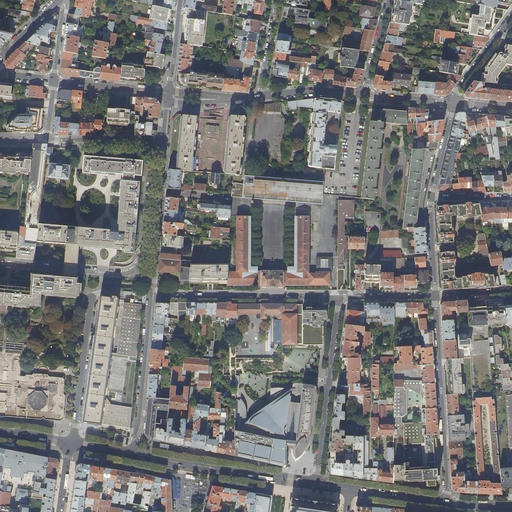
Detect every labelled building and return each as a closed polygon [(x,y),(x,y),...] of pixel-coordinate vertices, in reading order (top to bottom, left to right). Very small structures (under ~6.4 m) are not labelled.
[(23,0),(21,8),(32,10),(33,4),(33,0),(23,0)] [(92,0),(76,0),(75,6),(76,7),(74,15),(79,16),(88,18),(89,14),(90,14),(91,14),(91,13),(91,11),(90,10),(92,0)] [(176,1),(176,0),(163,0),(163,2),(162,7),(174,10),(176,1)] [(185,0),(184,8),(186,8),(195,10),(196,0),(204,2),(204,0),(185,0)] [(234,0),(223,0),(222,12),(222,14),(232,15),(234,0)] [(264,3),(264,1),(260,0),(253,0),(253,4),(252,6),(255,7),(254,13),(262,15),(262,12),(264,3)] [(320,8),(320,12),(329,13),(331,1),(331,0),(328,0),(324,0),(324,3),(325,4),(325,9),(320,8)] [(392,19),(391,22),(402,24),(409,25),(410,17),(411,17),(413,9),(412,9),(413,3),(397,0),(395,6),(394,11),(393,15),(394,15),(393,19),(392,19)] [(174,11),(174,10),(162,7),(154,5),(153,5),(149,19),(167,23),(170,23),(171,18),(171,10),(174,11)] [(373,17),(375,7),(369,6),(362,5),(360,15),(373,17)] [(476,35),(488,37),(497,24),(491,23),(493,8),(480,5),(478,16),(471,15),(469,29),(461,28),(461,33),(476,35)] [(311,10),(285,6),(284,11),(287,12),(287,10),(296,12),(295,23),(307,25),(306,30),(325,32),(327,20),(308,18),(309,12),(310,12),(311,10)] [(7,16),(16,18),(19,18),(20,13),(31,15),(33,13),(8,8),(7,16)] [(186,13),(183,44),(193,45),(202,46),(205,11),(202,11),(199,10),(195,10),(186,8),(186,13)] [(50,18),(44,23),(56,26),(58,15),(55,13),(50,18)] [(109,14),(107,21),(108,21),(114,23),(115,18),(116,15),(109,13),(109,14)] [(74,15),(68,14),(68,17),(67,23),(77,25),(79,16),(74,15)] [(0,21),(14,25),(15,21),(16,18),(7,16),(3,15),(3,19),(1,19),(0,21)] [(167,26),(167,23),(149,19),(131,15),(130,20),(144,23),(151,25),(154,27),(166,30),(167,26)] [(364,29),(374,31),(375,27),(377,20),(363,18),(361,29),(364,29)] [(245,31),(259,33),(261,21),(253,20),(250,19),(248,19),(247,19),(245,31)] [(1,29),(12,31),(13,28),(14,25),(0,21),(0,24),(1,25),(1,29)] [(387,33),(386,35),(395,37),(397,37),(398,30),(401,31),(402,24),(391,22),(390,22),(389,25),(387,33)] [(41,26),(33,33),(48,38),(49,34),(52,31),(56,31),(56,26),(44,23),(41,26)] [(81,27),(67,24),(66,30),(65,35),(79,38),(81,27)] [(344,26),(343,34),(350,35),(350,32),(351,32),(352,27),(344,26)] [(0,35),(1,36),(5,40),(9,36),(14,32),(12,31),(1,29),(0,28),(0,35)] [(246,41),(257,43),(259,33),(245,31),(237,29),(236,29),(236,32),(239,32),(238,35),(247,37),(246,41)] [(342,48),(358,50),(369,51),(371,41),(374,31),(364,29),(360,44),(341,41),(340,48),(342,48)] [(434,42),(439,43),(440,34),(445,35),(445,36),(454,37),(455,32),(441,30),(435,29),(434,42)] [(98,41),(108,43),(110,33),(106,33),(105,32),(99,31),(98,34),(103,35),(102,40),(99,39),(98,41)] [(143,40),(162,43),(163,35),(153,33),(150,33),(145,32),(143,40)] [(31,35),(25,41),(32,44),(35,45),(38,45),(39,41),(48,43),(50,38),(48,38),(33,33),(31,35)] [(108,43),(115,45),(117,34),(112,33),(110,33),(108,43)] [(278,37),(277,41),(287,42),(289,35),(280,33),(278,33),(278,37)] [(79,38),(65,35),(64,43),(63,51),(75,53),(77,53),(78,47),(80,47),(80,43),(78,42),(79,38)] [(385,39),(384,43),(393,44),(394,44),(395,37),(386,35),(385,39)] [(474,46),(482,47),(488,39),(489,38),(488,37),(476,35),(474,46)] [(402,38),(397,37),(395,37),(394,44),(401,46),(402,38)] [(160,54),(162,43),(143,40),(138,39),(138,41),(151,44),(150,50),(138,47),(137,49),(147,51),(160,54)] [(241,50),(255,53),(257,43),(246,41),(242,40),(241,47),(242,47),(241,50)] [(20,46),(18,49),(26,55),(28,52),(26,50),(32,44),(25,41),(20,46)] [(102,58),(105,58),(107,53),(108,53),(108,51),(107,51),(108,43),(98,41),(95,41),(92,56),(96,57),(102,58)] [(276,47),(275,52),(286,53),(296,54),(296,51),(290,51),(288,51),(289,43),(287,42),(277,41),(276,47)] [(383,47),(382,51),(393,53),(397,53),(401,54),(402,50),(392,48),(393,44),(384,43),(383,47)] [(183,44),(180,44),(180,51),(178,68),(177,76),(177,82),(181,87),(188,87),(215,90),(222,91),(224,78),(224,76),(218,75),(214,74),(214,75),(214,76),(198,75),(198,73),(192,72),(193,70),(191,70),(192,58),(194,58),(194,56),(192,55),(193,45),(183,44)] [(511,45),(505,45),(504,52),(502,53),(501,52),(500,52),(499,52),(498,53),(498,54),(498,55),(495,53),(494,55),(486,65),(485,73),(482,73),(481,82),(488,83),(490,83),(496,84),(497,84),(498,76),(505,66),(506,65),(506,63),(510,64),(510,65),(511,65),(511,45)] [(48,56),(50,48),(40,46),(38,54),(48,56)] [(458,46),(457,54),(470,56),(471,48),(458,46)] [(351,68),(355,68),(356,62),(357,62),(357,61),(356,61),(358,50),(342,48),(341,56),(340,56),(339,67),(348,68),(351,68)] [(14,53),(9,57),(23,59),(26,55),(18,49),(14,53)] [(254,61),(255,53),(241,50),(241,53),(244,54),(243,58),(246,59),(254,61)] [(62,59),(72,61),(74,61),(75,53),(63,51),(63,55),(62,59)] [(164,61),(164,54),(160,54),(147,51),(146,58),(144,58),(143,65),(145,65),(159,67),(159,68),(163,68),(164,61)] [(381,56),(379,61),(389,62),(391,63),(393,63),(394,63),(395,60),(391,59),(393,55),(396,55),(397,53),(393,53),(382,51),(381,56)] [(274,55),(274,59),(277,59),(283,60),(290,61),(301,63),(301,62),(306,63),(315,64),(316,57),(311,56),(311,59),(290,56),(290,58),(286,58),(286,59),(285,59),(286,53),(275,52),(274,55)] [(48,62),(48,56),(38,54),(38,56),(37,59),(37,61),(40,61),(48,62)] [(454,54),(453,62),(457,63),(467,65),(468,61),(469,61),(470,56),(457,54),(454,54)] [(23,59),(9,57),(8,58),(4,62),(6,68),(13,69),(23,59)] [(228,58),(226,65),(243,68),(244,63),(239,60),(228,58)] [(61,64),(61,68),(75,70),(75,65),(71,65),(72,61),(62,59),(61,64)] [(283,60),(277,59),(277,63),(275,62),(274,66),(274,69),(275,69),(277,69),(276,76),(287,78),(288,70),(290,61),(283,60)] [(453,74),(460,76),(462,73),(458,68),(456,68),(457,63),(453,62),(441,60),(439,72),(449,73),(451,74),(453,74)] [(46,72),(48,62),(40,61),(37,61),(36,66),(40,67),(39,72),(45,73),(46,72)] [(389,62),(379,61),(378,66),(377,68),(387,70),(388,70),(389,62)] [(133,82),(144,83),(145,73),(145,65),(143,65),(122,63),(121,69),(120,81),(133,82)] [(242,72),(249,74),(251,64),(245,63),(244,63),(243,68),(242,71),(242,72)] [(111,80),(120,81),(121,69),(116,68),(116,66),(115,65),(114,65),(113,66),(112,71),(110,71),(110,66),(109,65),(108,64),(107,65),(106,67),(101,67),(101,69),(100,79),(111,80)] [(96,78),(100,79),(101,69),(100,68),(97,67),(95,68),(95,69),(95,70),(94,70),(94,72),(90,72),(79,70),(79,76),(84,77),(89,78),(90,74),(93,74),(92,78),(96,78)] [(71,76),(79,76),(79,70),(75,70),(61,68),(61,70),(65,75),(71,76)] [(347,78),(346,87),(356,88),(360,85),(364,69),(363,69),(355,68),(352,79),(347,78)] [(387,70),(377,68),(376,71),(375,75),(384,77),(386,77),(387,70)] [(288,70),(287,78),(298,80),(299,73),(299,72),(297,71),(297,70),(293,69),(293,70),(288,70)] [(324,72),(311,69),(309,80),(322,83),(324,72)] [(325,69),(324,78),(333,79),(334,72),(334,70),(325,69)] [(347,73),(340,72),(339,86),(346,87),(347,78),(347,75),(347,73)] [(396,84),(401,84),(402,74),(393,73),(392,78),(392,84),(395,85),(396,84)] [(405,86),(409,86),(412,75),(402,74),(401,84),(405,85),(405,86)] [(453,74),(449,79),(456,84),(459,79),(462,76),(460,76),(453,74)] [(384,90),(391,91),(392,84),(392,78),(386,77),(385,79),(388,79),(387,82),(382,81),(382,78),(384,79),(384,77),(375,75),(374,79),(373,85),(375,89),(384,90)] [(240,81),(238,92),(244,93),(249,93),(249,90),(251,77),(248,77),(244,76),(243,82),(240,81)] [(224,78),(222,91),(230,92),(238,92),(240,81),(241,80),(224,78)] [(449,94),(456,84),(449,79),(447,83),(435,82),(434,95),(437,95),(445,96),(449,94)] [(421,94),(434,95),(435,82),(419,81),(418,87),(412,86),(411,93),(421,94)] [(475,82),(473,81),(464,94),(466,98),(477,99),(489,100),(490,91),(490,89),(485,88),(483,90),(481,87),(483,86),(490,87),(490,86),(490,83),(488,83),(481,82),(475,82)] [(12,84),(0,82),(0,96),(11,98),(11,97),(12,97),(12,95),(11,95),(12,84)] [(30,86),(29,97),(44,98),(45,98),(45,96),(45,94),(42,93),(42,88),(30,86)] [(490,91),(489,100),(500,101),(510,102),(511,94),(511,92),(511,91),(503,90),(490,89),(490,91)] [(58,94),(57,100),(65,101),(65,105),(71,106),(71,102),(72,91),(63,90),(58,94)] [(72,91),(71,102),(75,103),(76,102),(76,101),(77,101),(78,102),(78,103),(77,103),(76,104),(75,108),(81,109),(82,92),(77,92),(72,91)] [(94,93),(90,93),(89,101),(91,101),(97,102),(98,94),(94,93)] [(137,97),(131,97),(130,104),(135,104),(135,112),(129,112),(129,113),(129,115),(135,116),(138,116),(141,116),(142,106),(149,107),(148,116),(146,116),(146,115),(145,115),(145,117),(153,117),(158,118),(159,108),(159,104),(157,102),(155,99),(143,98),(137,97)] [(339,121),(341,101),(328,100),(314,99),(300,100),(288,102),(289,108),(291,109),(295,109),(297,108),(297,106),(314,108),(313,112),(312,114),(311,122),(312,124),(312,128),(311,129),(310,130),(309,135),(311,136),(311,141),(309,142),(308,151),(310,153),(308,166),(321,168),(322,156),(336,157),(337,146),(323,144),(325,125),(326,125),(327,123),(327,121),(327,118),(326,118),(326,111),(336,112),(335,118),(337,118),(337,121),(339,121)] [(280,104),(280,102),(269,104),(262,105),(262,111),(266,111),(266,110),(280,111),(281,111),(280,104)] [(410,108),(406,107),(406,112),(407,125),(408,135),(414,135),(413,123),(412,123),(412,119),(416,118),(415,108),(410,108)] [(42,109),(29,108),(28,114),(19,115),(18,115),(5,128),(5,129),(5,130),(6,131),(7,131),(12,131),(12,132),(22,132),(35,132),(40,128),(43,109),(42,109)] [(420,109),(415,108),(416,118),(416,124),(425,123),(425,118),(425,109),(420,109)] [(117,109),(107,109),(106,122),(128,124),(129,115),(129,113),(129,112),(129,110),(128,110),(126,110),(117,109)] [(433,121),(444,120),(445,114),(443,111),(428,109),(428,118),(431,118),(433,118),(433,121)] [(407,125),(406,112),(388,110),(382,110),(381,112),(372,111),(361,198),(365,199),(373,199),(374,195),(377,195),(378,189),(375,189),(376,175),(379,176),(380,170),(377,169),(379,153),(382,153),(383,147),(380,147),(382,133),(385,134),(385,127),(382,127),(383,122),(387,123),(407,125)] [(455,116),(455,120),(465,122),(464,124),(466,128),(468,127),(469,131),(469,132),(476,130),(473,120),(471,113),(459,112),(456,114),(455,116)] [(474,120),(473,120),(476,130),(477,133),(483,132),(483,131),(483,129),(479,114),(476,114),(473,113),(474,120)] [(487,144),(491,144),(490,135),(487,115),(483,114),(479,114),(483,129),(486,128),(487,133),(488,133),(488,136),(485,137),(487,144)] [(197,116),(178,115),(173,121),(169,158),(178,159),(178,164),(177,170),(182,170),(185,171),(192,171),(197,119),(197,116)] [(225,174),(233,175),(233,174),(239,175),(245,116),(230,115),(230,121),(225,174)] [(491,115),(487,115),(490,135),(497,134),(494,115),(491,115)] [(499,116),(494,115),(497,134),(497,137),(498,142),(506,141),(506,137),(500,138),(499,127),(502,127),(502,130),(505,129),(503,116),(499,116)] [(135,132),(134,136),(140,136),(144,136),(145,123),(138,123),(138,116),(135,116),(135,132)] [(511,116),(503,116),(505,129),(505,134),(511,133),(511,116)] [(152,130),(153,117),(145,117),(145,123),(144,136),(148,136),(153,136),(156,133),(157,130),(155,130),(152,130)] [(79,124),(78,135),(86,136),(93,136),(93,130),(94,120),(89,120),(89,124),(87,124),(87,121),(79,120),(79,124)] [(94,120),(93,130),(96,130),(101,131),(103,121),(94,120)] [(429,135),(441,134),(442,128),(444,120),(433,121),(428,122),(427,122),(427,125),(429,126),(431,126),(431,128),(428,128),(429,135)] [(465,122),(455,120),(454,122),(453,128),(463,130),(464,124),(465,122)] [(59,123),(58,135),(64,135),(68,135),(69,123),(59,123)] [(69,123),(68,135),(73,135),(78,135),(79,124),(69,123)] [(425,123),(416,124),(417,136),(421,135),(423,135),(422,128),(426,128),(425,123)] [(463,130),(453,128),(453,129),(452,132),(451,136),(461,138),(471,140),(471,137),(469,137),(469,132),(469,131),(465,131),(463,130)] [(429,142),(439,142),(440,138),(441,134),(429,135),(429,142)] [(461,138),(451,136),(450,139),(449,143),(459,146),(461,138)] [(459,146),(449,143),(448,148),(447,151),(456,153),(457,153),(459,146)] [(28,189),(33,190),(36,190),(37,186),(39,166),(40,160),(41,152),(46,152),(46,147),(47,144),(40,144),(33,144),(33,147),(32,155),(30,172),(30,176),(28,189)] [(480,147),(474,149),(475,152),(476,156),(484,155),(489,154),(487,146),(480,147)] [(408,228),(415,228),(415,225),(425,149),(424,149),(418,149),(412,149),(411,158),(407,195),(405,212),(403,225),(403,229),(408,228)] [(456,153),(447,151),(443,169),(442,175),(452,178),(452,175),(453,175),(454,174),(453,173),(454,167),(453,167),(454,162),(453,162),(454,158),(456,159),(456,158),(456,153)] [(30,172),(32,155),(24,155),(24,156),(22,156),(20,156),(20,155),(17,154),(17,156),(0,154),(0,170),(18,172),(18,171),(22,172),(22,171),(30,172)] [(122,180),(133,181),(134,178),(134,175),(140,176),(141,176),(142,161),(83,156),(82,173),(101,174),(101,172),(106,173),(107,173),(122,174),(122,177),(122,180)] [(49,163),(47,178),(68,180),(69,165),(49,163)] [(509,167),(505,167),(507,180),(506,182),(503,182),(503,186),(504,192),(507,192),(511,192),(511,188),(510,173),(509,167)] [(177,170),(168,169),(167,185),(166,188),(168,188),(191,190),(192,187),(190,186),(186,185),(184,186),(184,187),(180,187),(182,172),(182,170),(177,170)] [(493,175),(494,186),(503,186),(503,182),(501,171),(497,171),(497,175),(493,175)] [(483,181),(484,186),(494,186),(493,175),(493,172),(480,172),(481,176),(482,181),(483,181)] [(219,183),(220,173),(211,173),(211,183),(219,183)] [(322,204),(322,194),(324,181),(245,175),(243,184),(241,184),(232,183),(232,193),(231,194),(242,195),(242,198),(322,204)] [(452,178),(442,175),(441,180),(439,185),(450,184),(451,181),(452,178)] [(133,181),(122,180),(122,181),(121,190),(121,193),(119,216),(119,220),(118,230),(113,230),(110,230),(103,229),(99,229),(83,227),(78,227),(67,226),(65,243),(64,251),(63,262),(77,263),(79,246),(81,246),(92,247),(97,247),(105,248),(111,249),(114,249),(117,249),(132,250),(134,230),(135,230),(138,202),(140,181),(133,181)] [(482,181),(478,181),(478,182),(478,193),(481,193),(486,193),(484,186),(483,181),(482,181)] [(451,193),(460,193),(459,188),(459,183),(450,184),(439,185),(438,190),(441,193),(451,193)] [(33,190),(28,189),(25,219),(30,220),(33,190)] [(168,197),(166,197),(165,204),(164,209),(178,210),(178,209),(179,198),(168,197)] [(339,200),(338,262),(345,263),(345,249),(349,249),(349,238),(345,238),(345,223),(347,222),(347,220),(345,220),(345,218),(355,218),(355,200),(339,200)] [(495,202),(492,202),(493,208),(494,218),(495,222),(502,222),(499,208),(496,208),(495,202)] [(230,218),(231,206),(218,205),(199,203),(199,209),(217,211),(217,214),(217,217),(230,218)] [(480,208),(479,203),(470,204),(470,203),(465,203),(465,204),(437,206),(437,211),(437,216),(438,233),(438,237),(439,237),(439,243),(443,242),(444,243),(448,242),(453,242),(453,236),(452,232),(452,228),(451,228),(451,217),(452,215),(457,215),(457,216),(458,216),(461,216),(463,217),(467,217),(471,217),(471,216),(475,216),(476,215),(481,215),(480,208)] [(480,208),(481,215),(482,220),(494,218),(493,208),(488,209),(487,207),(485,207),(480,208)] [(506,208),(499,208),(502,222),(508,222),(506,208)] [(181,214),(181,211),(180,211),(178,210),(164,209),(164,216),(163,222),(176,223),(177,219),(179,219),(182,220),(183,214),(181,214)] [(380,214),(365,211),(365,221),(365,230),(365,233),(380,234),(380,231),(380,224),(380,214)] [(316,285),(316,273),(308,273),(309,215),(295,215),(295,267),(288,267),(288,272),(284,272),(284,271),(261,271),(261,272),(257,271),(257,267),(248,267),(248,215),(237,215),(236,272),(228,271),(228,281),(228,284),(261,285),(261,287),(272,287),(284,287),(284,285),(316,285)] [(37,231),(38,224),(38,223),(25,222),(24,227),(19,227),(19,234),(17,250),(17,252),(21,252),(23,237),(25,237),(26,228),(36,229),(35,231),(37,231)] [(176,223),(163,222),(163,228),(162,234),(164,234),(183,236),(185,236),(186,232),(178,231),(178,234),(176,233),(177,229),(177,230),(178,229),(186,229),(187,224),(179,223),(176,223)] [(67,226),(38,224),(37,231),(36,241),(51,242),(65,243),(67,226)] [(229,232),(230,228),(216,227),(211,227),(211,231),(210,238),(222,240),(223,231),(229,232)] [(426,239),(425,227),(415,228),(408,228),(408,229),(407,229),(407,232),(413,232),(414,241),(411,241),(412,246),(414,246),(415,250),(408,250),(408,254),(427,253),(426,239)] [(380,231),(380,234),(380,238),(399,237),(399,230),(384,231),(380,231)] [(0,248),(0,249),(0,247),(3,248),(6,248),(6,249),(17,250),(19,234),(0,231),(0,248)] [(487,244),(484,233),(478,233),(480,257),(489,256),(488,253),(487,244)] [(183,236),(164,234),(163,241),(163,246),(176,247),(181,248),(183,236)] [(349,249),(365,249),(365,237),(349,237),(349,238),(349,249)] [(36,247),(23,246),(23,256),(34,257),(36,247)] [(180,260),(181,248),(176,247),(176,255),(160,253),(160,258),(180,260)] [(489,256),(491,266),(502,264),(501,254),(500,251),(488,253),(489,256)] [(442,284),(442,289),(494,286),(493,277),(492,275),(488,275),(486,274),(479,274),(479,273),(474,274),(474,275),(467,275),(466,276),(461,276),(461,277),(461,278),(456,278),(454,277),(453,266),(454,266),(454,262),(454,261),(454,257),(453,252),(449,252),(444,252),(440,252),(440,258),(439,258),(440,262),(440,263),(441,279),(441,284),(442,284)] [(511,252),(501,254),(502,264),(503,270),(511,269),(511,252)] [(332,257),(316,257),(316,273),(316,285),(329,285),(329,272),(332,272),(332,257)] [(425,267),(424,257),(415,257),(415,268),(425,267)] [(175,276),(178,276),(178,281),(189,281),(190,268),(180,267),(180,260),(160,258),(159,272),(168,273),(172,275),(175,276)] [(404,258),(402,258),(393,258),(393,261),(393,273),(404,273),(404,272),(404,269),(404,261),(404,258)] [(77,263),(63,262),(63,268),(62,272),(62,273),(76,274),(76,270),(77,263)] [(208,281),(228,281),(228,271),(228,270),(228,266),(228,264),(191,264),(190,268),(189,281),(208,281)] [(364,265),(355,265),(355,277),(355,290),(364,290),(364,282),(364,280),(361,280),(361,275),(364,275),(364,265)] [(364,280),(364,282),(379,282),(379,273),(380,265),(364,265),(364,275),(364,280)] [(423,283),(428,282),(428,271),(417,272),(417,274),(416,274),(416,275),(416,277),(417,277),(418,283),(423,283)] [(379,282),(379,287),(386,287),(393,288),(393,277),(393,273),(386,273),(386,274),(383,274),(383,273),(379,273),(379,282)] [(404,276),(404,288),(410,288),(416,288),(416,281),(416,277),(416,275),(412,275),(412,274),(410,274),(410,275),(409,275),(404,275),(404,276)] [(0,303),(3,303),(27,305),(27,304),(39,305),(40,293),(46,294),(47,294),(63,295),(78,296),(80,283),(75,282),(76,278),(62,277),(32,275),(31,288),(18,287),(17,287),(8,286),(0,285),(0,303)] [(393,288),(393,290),(398,290),(404,290),(404,288),(404,276),(400,276),(400,277),(393,277),(393,288)] [(100,423),(104,397),(117,298),(116,298),(116,296),(114,296),(112,296),(112,298),(106,297),(101,296),(100,305),(96,331),(95,343),(92,361),(88,389),(86,402),(84,421),(92,422),(100,423)] [(503,306),(502,299),(502,301),(499,301),(499,300),(498,300),(497,300),(485,300),(486,307),(487,325),(502,324),(502,322),(505,321),(503,306)] [(467,308),(466,300),(461,301),(455,301),(456,311),(456,312),(467,312),(467,308)] [(456,311),(455,301),(443,302),(440,305),(440,311),(441,321),(453,320),(453,314),(452,312),(451,313),(451,312),(451,311),(456,311)] [(129,356),(136,357),(138,333),(135,332),(139,304),(124,302),(116,354),(129,356)] [(155,310),(154,316),(168,318),(169,303),(156,302),(155,310)] [(186,321),(186,315),(186,302),(178,302),(178,320),(186,321)] [(186,302),(186,315),(196,315),(196,302),(191,302),(186,302)] [(206,315),(206,303),(201,302),(196,302),(196,315),(206,315)] [(216,315),(217,302),(211,302),(206,303),(206,315),(212,315),(216,315)] [(226,317),(226,302),(222,302),(217,302),(216,315),(216,317),(226,317)] [(237,319),(237,316),(237,305),(232,305),(231,305),(231,302),(226,302),(226,317),(226,318),(237,319)] [(379,307),(379,303),(364,303),(364,312),(364,322),(379,322),(379,307)] [(400,303),(394,303),(394,307),(394,315),(406,316),(406,313),(405,303),(400,303)] [(411,303),(405,303),(406,313),(413,313),(414,315),(413,315),(413,317),(413,318),(414,318),(415,318),(416,317),(418,317),(417,314),(417,303),(411,303)] [(417,303),(417,314),(427,314),(427,309),(423,309),(423,303),(417,303)] [(283,344),(303,344),(303,323),(303,314),(296,314),(296,305),(272,305),(237,305),(237,316),(240,316),(260,315),(260,320),(267,320),(267,316),(270,316),(271,318),(272,318),(282,318),(283,344)] [(505,325),(511,324),(511,305),(509,305),(503,306),(505,321),(505,325)] [(379,307),(379,322),(394,322),(394,315),(394,307),(387,307),(379,307)] [(486,307),(467,308),(467,312),(468,326),(487,325),(486,307)] [(302,310),(303,314),(303,323),(303,344),(322,344),(322,337),(323,337),(323,335),(322,335),(323,322),(323,318),(326,318),(326,316),(326,310),(320,310),(320,308),(306,308),(306,310),(302,310)] [(361,311),(347,310),(346,315),(345,324),(349,325),(351,325),(359,326),(361,311)] [(154,325),(164,326),(168,326),(169,321),(170,321),(170,318),(168,318),(154,316),(154,320),(154,325)] [(419,330),(427,329),(426,319),(426,318),(420,319),(420,316),(418,317),(419,330)] [(272,318),(271,318),(271,344),(283,344),(282,318),(272,318)] [(453,320),(441,321),(442,330),(442,341),(454,340),(454,338),(456,337),(456,332),(454,333),(453,320)] [(364,332),(364,327),(359,326),(351,325),(349,325),(345,324),(344,332),(343,340),(364,343),(364,338),(355,337),(356,331),(360,331),(359,333),(362,333),(362,334),(363,336),(364,336),(364,332)] [(153,329),(153,333),(168,334),(168,331),(164,330),(164,326),(154,325),(153,329)] [(427,329),(419,330),(420,346),(420,348),(432,347),(432,337),(432,333),(427,333),(427,329)] [(152,336),(152,341),(163,342),(163,337),(168,337),(168,334),(153,333),(152,336)] [(470,358),(468,335),(457,336),(457,340),(458,358),(462,358),(470,358)] [(492,337),(488,337),(489,352),(493,351),(493,357),(490,357),(490,362),(494,362),(494,364),(498,364),(498,368),(500,367),(501,374),(498,374),(499,381),(501,381),(502,387),(499,387),(500,391),(511,390),(511,382),(511,365),(510,363),(503,364),(503,358),(500,358),(498,357),(498,350),(499,349),(502,349),(501,337),(499,337),(496,335),(492,335),(492,337)] [(348,358),(360,358),(364,358),(364,349),(364,343),(343,340),(342,348),(341,358),(348,358)] [(454,340),(442,341),(443,350),(443,359),(446,359),(456,358),(455,350),(454,350),(454,348),(455,348),(455,340),(454,340)] [(152,344),(151,349),(163,350),(168,351),(169,347),(162,346),(163,342),(152,341),(152,344)] [(63,418),(65,395),(63,393),(64,380),(62,378),(49,376),(47,374),(33,373),(31,375),(26,375),(24,376),(20,376),(22,346),(0,343),(0,398),(2,399),(3,400),(2,415),(5,415),(5,416),(41,419),(43,417),(45,419),(60,421),(63,418)] [(394,361),(394,364),(412,362),(411,351),(416,350),(417,352),(421,352),(422,361),(420,362),(417,362),(417,365),(418,365),(433,364),(433,357),(432,347),(420,348),(420,346),(407,347),(394,347),(394,349),(396,349),(398,351),(399,360),(397,361),(394,361)] [(172,370),(172,366),(167,366),(168,359),(164,359),(164,354),(163,353),(163,352),(163,350),(151,349),(151,355),(150,361),(160,362),(160,366),(162,367),(161,369),(161,370),(172,370)] [(211,385),(213,359),(204,359),(193,358),(183,357),(183,367),(182,376),(189,377),(189,372),(194,373),(194,377),(198,377),(198,387),(210,388),(211,385)] [(360,358),(348,358),(348,371),(353,371),(360,371),(360,358)] [(462,363),(462,358),(458,358),(456,358),(446,359),(446,363),(448,394),(457,394),(459,394),(464,393),(464,385),(461,385),(459,363),(462,363)] [(147,397),(148,397),(155,398),(156,393),(159,393),(160,386),(157,386),(157,384),(157,380),(160,381),(161,371),(159,370),(160,369),(159,369),(159,368),(160,368),(161,369),(162,367),(160,366),(160,362),(150,361),(149,371),(148,388),(147,397)] [(422,379),(421,381),(421,384),(435,383),(434,375),(433,364),(418,365),(418,368),(420,368),(422,369),(422,379)] [(182,376),(183,367),(172,366),(172,370),(171,380),(176,381),(181,381),(182,376)] [(235,382),(236,370),(223,369),(223,375),(223,376),(229,376),(229,381),(235,382)] [(353,371),(348,371),(348,384),(350,384),(359,384),(360,383),(360,371),(353,371)] [(189,377),(182,376),(181,381),(181,386),(184,387),(188,387),(193,387),(194,383),(188,383),(189,377)] [(178,444),(183,445),(184,438),(186,413),(188,387),(184,387),(183,394),(182,396),(175,396),(176,381),(171,380),(169,399),(169,407),(185,409),(185,412),(182,412),(181,412),(180,431),(180,432),(178,432),(178,431),(176,431),(176,432),(175,431),(175,430),(171,430),(173,418),(170,418),(171,409),(168,409),(168,410),(167,417),(167,419),(167,425),(166,432),(170,433),(169,442),(178,444)] [(393,418),(393,435),(393,437),(403,436),(403,423),(401,423),(401,416),(406,413),(406,389),(409,387),(421,395),(421,386),(421,384),(421,381),(403,381),(403,387),(394,387),(393,398),(393,406),(393,409),(393,418)] [(425,409),(436,408),(435,393),(435,383),(421,384),(421,386),(424,386),(424,388),(423,388),(423,393),(425,393),(425,409)] [(234,449),(234,456),(283,466),(283,464),(286,465),(286,463),(287,463),(287,462),(286,453),(286,451),(289,451),(292,451),(293,453),(293,455),(294,457),(295,459),(299,456),(301,455),(303,454),(304,453),(305,452),(305,451),(306,450),(307,448),(308,446),(309,445),(309,444),(310,443),(310,441),(310,440),(310,434),(316,385),(302,384),(300,404),(290,402),(292,388),(290,389),(289,389),(287,389),(284,388),(283,388),(281,388),(279,388),(277,388),(275,388),(273,388),(271,388),(269,402),(268,404),(265,406),(263,408),(260,409),(259,409),(257,410),(255,411),(254,412),(253,413),(251,415),(250,418),(248,419),(247,420),(247,419),(246,418),(246,416),(246,414),(246,413),(246,411),(246,410),(246,409),(245,407),(244,404),(240,399),(240,400),(238,400),(237,430),(234,430),(234,432),(234,438),(234,449)] [(359,385),(359,384),(350,384),(350,395),(358,395),(358,399),(358,400),(363,400),(363,395),(363,385),(359,385)] [(186,445),(190,446),(193,425),(191,425),(190,425),(190,427),(188,427),(190,408),(191,405),(193,387),(188,387),(186,413),(184,438),(183,445),(186,445)] [(220,408),(221,389),(216,389),(216,392),(215,408),(209,408),(208,417),(208,419),(220,420),(220,408)] [(458,414),(457,394),(448,394),(445,395),(446,405),(447,415),(458,414)] [(344,395),(336,395),(336,399),(335,405),(334,409),(330,443),(329,452),(330,452),(336,452),(338,452),(343,452),(343,449),(342,449),(342,443),(353,444),(353,436),(345,436),(345,439),(341,439),(341,436),(343,436),(343,429),(338,429),(339,420),(344,420),(344,413),(344,411),(340,410),(341,403),(344,403),(344,395)] [(104,397),(100,423),(130,428),(132,407),(110,404),(110,403),(106,397),(104,397)] [(169,407),(169,399),(158,398),(155,398),(148,397),(146,418),(144,434),(147,438),(154,439),(155,423),(156,409),(168,410),(168,409),(169,407)] [(493,403),(493,399),(491,400),(490,397),(475,398),(475,400),(473,401),(473,405),(475,405),(475,407),(473,407),(473,408),(473,413),(473,415),(474,432),(477,432),(477,434),(475,435),(475,440),(476,462),(479,462),(479,465),(477,465),(477,472),(477,478),(483,479),(479,404),(487,404),(494,481),(495,481),(495,482),(500,482),(499,468),(498,455),(496,456),(496,453),(498,453),(496,433),(494,433),(494,431),(496,431),(494,406),(491,406),(491,404),(493,403)] [(209,408),(209,405),(196,404),(194,415),(193,425),(190,446),(197,447),(205,449),(206,439),(206,435),(204,435),(197,434),(197,432),(198,432),(200,418),(199,418),(199,415),(208,417),(209,408)] [(378,417),(378,435),(393,435),(393,418),(389,418),(389,409),(393,409),(393,406),(378,405),(378,413),(378,417)] [(221,453),(224,453),(227,441),(227,440),(224,440),(225,418),(226,408),(220,408),(220,420),(219,424),(219,436),(216,452),(221,453)] [(423,434),(437,434),(438,434),(437,422),(436,408),(425,409),(422,409),(422,422),(425,422),(426,428),(422,428),(423,434)] [(458,414),(447,415),(447,429),(448,442),(454,441),(461,441),(465,440),(465,432),(470,431),(469,424),(464,424),(464,414),(461,414),(458,414)] [(403,444),(406,444),(419,444),(423,443),(424,469),(437,469),(437,465),(436,449),(436,446),(436,445),(437,434),(423,434),(422,428),(422,422),(418,423),(403,423),(403,436),(403,444)] [(161,441),(169,442),(170,433),(166,432),(164,431),(164,429),(160,428),(160,424),(155,423),(154,439),(161,441)] [(212,451),(216,452),(219,436),(219,424),(214,424),(213,436),(216,437),(216,439),(210,439),(210,433),(209,433),(206,433),(206,435),(208,435),(208,439),(206,439),(205,449),(212,451)] [(366,435),(363,435),(363,436),(363,447),(362,463),(362,472),(362,479),(370,480),(377,481),(377,464),(373,464),(373,468),(368,468),(368,467),(368,466),(366,466),(366,464),(364,464),(364,463),(368,463),(368,441),(366,441),(366,435)] [(352,463),(352,477),(359,478),(362,479),(362,472),(362,463),(363,447),(363,436),(353,436),(353,444),(353,450),(358,450),(357,463),(352,463)] [(229,455),(234,456),(234,449),(234,438),(232,438),(232,440),(231,440),(231,442),(227,441),(224,453),(229,455)] [(377,464),(377,481),(387,482),(392,483),(393,480),(393,465),(393,441),(387,441),(387,448),(386,448),(386,460),(390,461),(389,472),(382,471),(382,462),(377,461),(377,464)] [(464,480),(463,473),(461,441),(454,441),(456,464),(455,464),(455,467),(460,467),(460,472),(455,472),(456,476),(450,477),(451,481),(451,485),(451,489),(453,491),(459,492),(465,493),(464,484),(462,484),(461,480),(464,480)] [(15,450),(6,448),(3,465),(3,468),(11,469),(10,476),(24,478),(25,473),(27,473),(34,474),(31,490),(31,497),(42,499),(43,497),(43,493),(44,488),(45,482),(45,478),(48,457),(38,455),(29,453),(15,450)] [(338,475),(343,476),(343,463),(337,463),(335,460),(335,453),(336,453),(336,452),(330,452),(330,464),(330,474),(338,475)] [(345,476),(352,477),(352,463),(353,455),(344,455),(344,462),(345,462),(345,463),(343,463),(343,476),(345,476)] [(52,458),(48,457),(45,478),(45,482),(47,483),(46,488),(44,488),(43,493),(46,494),(45,497),(43,497),(42,499),(42,502),(44,502),(44,505),(42,504),(40,511),(51,511),(53,500),(55,486),(57,470),(58,461),(56,458),(52,458)] [(425,479),(426,486),(435,486),(434,479),(437,479),(437,469),(424,469),(420,469),(408,470),(407,462),(403,462),(403,465),(404,480),(425,479)] [(75,471),(74,480),(83,481),(84,477),(89,477),(91,465),(86,464),(82,463),(79,463),(76,465),(75,471)] [(99,466),(91,465),(89,477),(89,481),(88,487),(90,487),(91,487),(92,484),(92,479),(102,480),(102,479),(104,467),(99,466)] [(393,465),(393,480),(398,480),(404,480),(403,465),(398,465),(393,465)] [(108,468),(104,467),(102,479),(105,479),(103,487),(106,487),(107,488),(108,487),(111,469),(108,468)] [(511,488),(511,474),(511,467),(499,468),(500,482),(500,483),(501,489),(506,489),(511,488)] [(116,469),(111,469),(108,487),(114,488),(114,487),(118,470),(116,469)] [(124,471),(118,470),(114,487),(120,488),(121,483),(127,484),(127,486),(125,488),(124,490),(127,491),(131,472),(124,471)] [(472,493),(478,493),(478,481),(478,480),(477,478),(477,472),(473,472),(473,478),(473,479),(475,479),(475,481),(467,481),(467,478),(471,479),(471,475),(470,473),(469,473),(469,471),(466,471),(466,473),(463,473),(464,480),(464,484),(465,493),(472,493)] [(136,473),(131,472),(127,491),(127,493),(125,501),(132,503),(136,483),(133,483),(134,480),(137,480),(139,481),(140,473),(136,473)] [(147,475),(140,473),(139,481),(143,481),(142,487),(144,488),(151,489),(153,476),(147,475)] [(162,475),(162,478),(170,480),(171,498),(174,497),(173,479),(171,477),(162,475)] [(159,493),(162,478),(158,477),(153,476),(151,489),(150,491),(154,492),(155,487),(157,487),(156,493),(159,493)] [(164,511),(163,511),(171,511),(171,503),(171,498),(170,480),(162,478),(159,493),(162,493),(161,498),(161,506),(156,506),(156,507),(156,511),(164,511)] [(73,487),(72,496),(80,497),(86,497),(87,491),(85,491),(86,481),(83,481),(74,480),(73,487)] [(492,494),(501,494),(501,489),(500,483),(493,483),(491,483),(489,483),(489,481),(478,480),(478,481),(478,493),(489,494),(490,494),(491,494),(492,494)] [(237,501),(239,490),(212,486),(208,499),(207,503),(218,506),(221,498),(228,499),(228,501),(229,501),(230,500),(237,501)] [(28,511),(31,497),(31,490),(17,488),(15,507),(12,507),(9,506),(0,505),(0,511),(28,511)] [(139,504),(138,508),(140,508),(144,509),(147,510),(147,506),(148,505),(145,505),(145,502),(148,503),(150,491),(143,490),(140,504),(139,504)] [(246,503),(247,492),(244,491),(239,490),(237,501),(236,505),(236,506),(237,506),(240,506),(240,502),(246,503)] [(1,491),(0,500),(0,505),(9,506),(10,492),(1,491)] [(87,491),(86,497),(99,499),(100,492),(87,491)] [(111,501),(111,502),(115,503),(116,503),(117,503),(118,500),(120,501),(120,503),(125,504),(125,501),(127,493),(124,493),(119,492),(113,491),(112,500),(111,501)] [(254,511),(255,493),(252,493),(247,492),(246,503),(249,504),(249,511),(254,511)] [(269,511),(272,496),(263,494),(255,493),(254,511),(269,511)] [(97,511),(98,504),(99,499),(86,497),(80,497),(72,496),(71,508),(70,511),(97,511)] [(336,511),(337,505),(316,502),(291,498),(289,511),(336,511)] [(206,509),(204,511),(225,511),(226,507),(225,507),(218,506),(207,503),(206,506),(206,509)]
